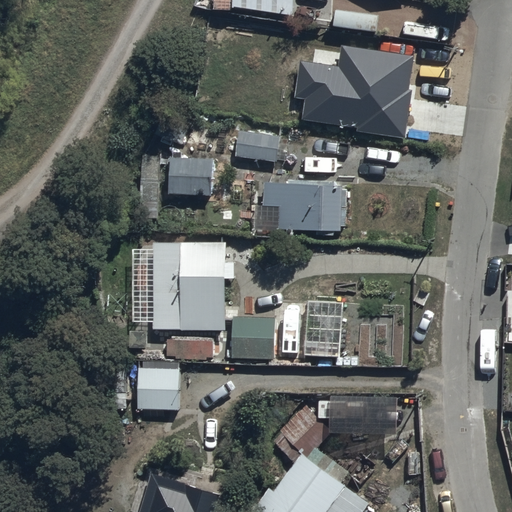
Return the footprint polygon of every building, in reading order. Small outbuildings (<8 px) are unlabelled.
[(229,0),(229,13),(246,13),(246,19),(279,19),(286,20),(288,2),(283,2),(283,0),(229,0)] [(182,146),(190,123),(157,111),(149,134),(182,146)] [(276,164),(280,137),(238,132),(234,159),(276,164)] [(342,139),(304,134),(300,157),(339,162),(342,139)] [(157,221),(159,158),(141,157),(139,221),(157,221)] [(211,197),(212,160),(169,159),(168,196),(211,197)] [(288,188),(264,187),(264,207),(255,206),(255,231),(286,232),(286,238),(294,238),(294,232),(316,233),(316,238),(334,239),(334,232),(341,233),(341,227),(346,227),(347,189),(334,189),(334,182),(288,182),(288,188)] [(225,331),(225,281),(233,281),(233,263),(225,263),(225,246),(154,245),(153,331),(225,331)] [(275,319),(233,318),(232,359),(274,360),(275,319)] [(176,358),(176,361),(207,361),(207,359),(213,359),(214,342),(167,341),(167,357),(176,358)] [(179,411),(179,364),(138,364),(138,411),(179,411)] [(332,434),(305,405),(269,439),(293,464),(257,511),(327,511),(345,488),(340,485),(349,473),(316,449),(332,434)] [(202,511),(203,503),(148,501),(147,511),(202,511)]
